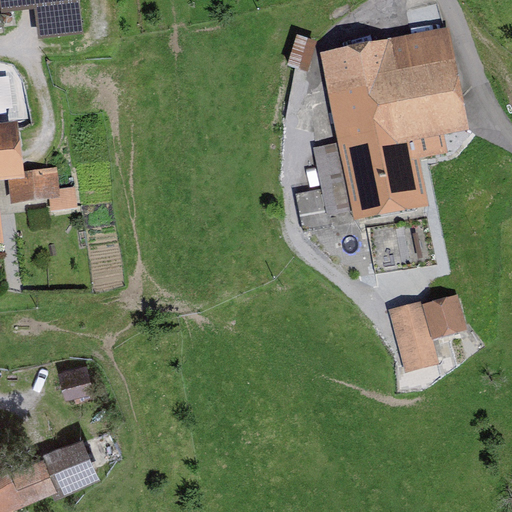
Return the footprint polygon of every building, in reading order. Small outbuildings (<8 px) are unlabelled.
[(37,38),(84,33),(79,0),(0,0),(0,13),(33,9),(37,38)] [(347,222),(419,207),(409,156),(462,146),(438,29),(313,54),(347,222)] [(0,242),(2,242),(0,227),(0,179),(8,179),(23,177),(23,171),(16,121),(0,123),(0,242)] [(50,200),(61,199),(60,188),(57,167),(23,171),(23,177),(8,179),(11,204),(50,200)] [(75,187),(60,188),(61,199),(50,200),(51,210),(77,208),(75,187)] [(322,205),(320,187),(303,189),(307,224),(329,222),(327,205),(322,205)] [(427,335),(462,325),(453,294),(418,303),(427,335)] [(400,372),(429,365),(413,302),(384,309),(400,372)] [(66,402),(94,394),(86,367),(58,375),(66,402)] [(0,511),(11,511),(54,493),(57,499),(100,480),(81,439),(41,456),(36,445),(0,460),(0,511)]
